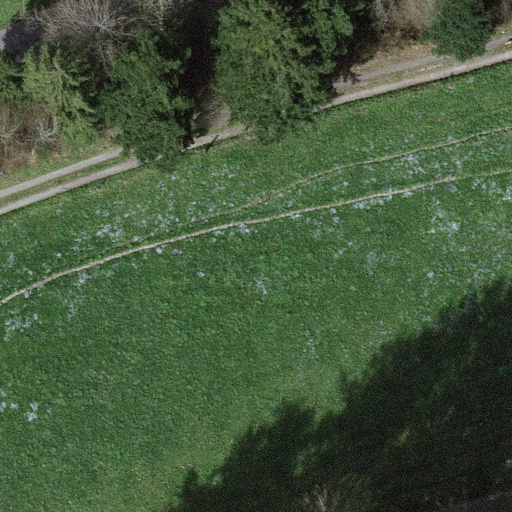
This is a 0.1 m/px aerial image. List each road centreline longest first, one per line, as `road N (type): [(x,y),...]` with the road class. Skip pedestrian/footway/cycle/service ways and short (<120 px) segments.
road 1 (track): [(0,206),(511,50)]
road 2 (unclassified): [(116,0),(0,61)]
